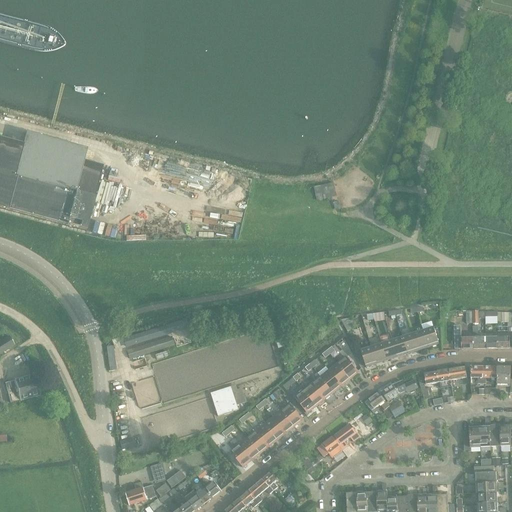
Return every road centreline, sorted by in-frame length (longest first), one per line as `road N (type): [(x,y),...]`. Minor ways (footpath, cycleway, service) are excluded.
road 1 (residential): [(511,356),(425,362),(377,382),(213,511)]
road 2 (residential): [(338,475),(453,470),(450,410)]
road 3 (unclassified): [(104,440),(85,427),(48,345),(0,308)]
road 4 (residential): [(338,475),(412,421),(450,410)]
road 5 (unclassified): [(0,243),(50,270),(89,327)]
